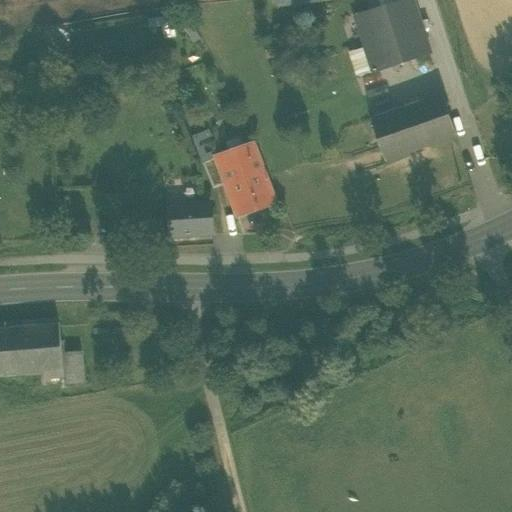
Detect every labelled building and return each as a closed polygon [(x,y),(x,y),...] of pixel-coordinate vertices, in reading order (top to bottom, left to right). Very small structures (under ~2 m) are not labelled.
[(377,0),(381,11),(396,6),(393,0),(377,0)] [(366,48),(374,71),(428,52),(413,8),(410,1),(396,6),(381,11),(357,19),(366,48)] [(188,34),(192,40),(198,36),(195,31),(188,34)] [(355,77),(374,71),(366,48),(348,54),(355,77)] [(370,120),(385,162),(456,137),(442,95),(370,120)] [(207,120),(199,99),(184,105),(192,126),(207,120)] [(226,185),(238,218),(275,205),(253,144),(218,158),(228,183),(227,183),(227,184),(226,185)] [(214,190),(226,185),(227,184),(227,183),(228,183),(218,158),(203,164),(214,190)] [(212,235),(210,204),(168,207),(171,237),(212,235)] [(41,386),(62,384),(64,384),(61,354),(59,324),(0,329),(0,377),(41,374),(41,386)] [(80,352),(61,354),(64,384),(62,384),(62,388),(83,387),(80,352)]
